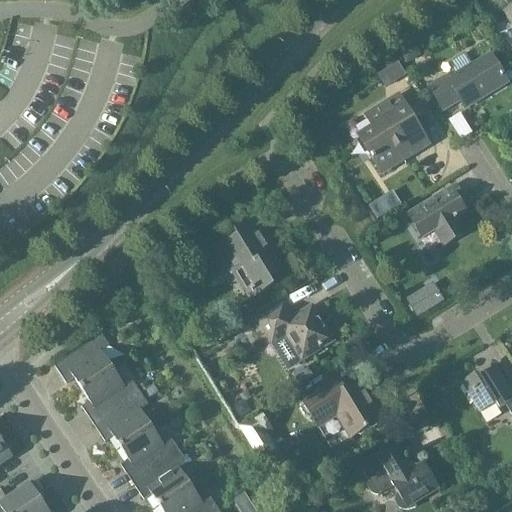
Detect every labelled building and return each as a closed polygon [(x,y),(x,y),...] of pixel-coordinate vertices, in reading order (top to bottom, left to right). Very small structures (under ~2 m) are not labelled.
[(511,27),(511,0),(506,0),(505,1),(509,7),(502,12),(511,27)] [(466,54),(449,64),(453,72),(456,75),(473,65),(466,54)] [(463,109),(505,83),(488,55),(473,65),(456,75),(447,81),(444,76),(427,87),(441,111),(458,101),(463,109)] [(396,151),(421,136),(397,97),(364,117),(371,129),(357,138),(379,173),(401,159),(396,151)] [(454,218),(464,212),(457,201),(461,198),(454,186),(406,214),(420,238),(434,230),(443,246),(464,233),(454,218)] [(267,279),(281,271),(266,247),(270,245),(254,219),(232,233),(235,238),(206,255),(215,269),(225,263),(248,301),(272,287),(267,279)] [(299,360),(330,341),(309,307),(289,320),(280,306),(256,321),(270,343),(283,334),(299,360)] [(82,391),(113,370),(102,353),(110,347),(102,336),(54,367),(66,385),(74,380),(82,391)] [(511,419),(511,387),(508,390),(495,369),(479,380),(475,374),(458,385),(478,415),(492,406),(495,410),(503,405),(511,419)] [(94,426),(141,394),(133,383),(125,388),(113,370),(82,391),(90,403),(82,408),(94,426)] [(350,438),(379,419),(357,383),(343,392),(335,380),(300,402),(315,426),(335,413),(350,438)] [(154,387),(145,393),(149,399),(158,393),(154,387)] [(121,450),(152,429),(141,411),(149,406),(141,394),(94,426),(105,443),(113,438),(121,450)] [(273,431),(261,414),(239,428),(261,464),(279,453),(267,434),(273,431)] [(133,484),(180,453),(172,441),(164,446),(152,429),(121,450),(129,461),(121,466),(133,484)] [(1,441),(0,441),(0,466),(13,458),(1,441)] [(397,445),(358,469),(358,470),(361,468),(369,481),(368,483),(368,485),(368,488),(369,490),(370,492),(372,494),(375,495),(378,496),(379,497),(395,487),(399,493),(397,495),(396,497),(395,499),(395,501),(396,504),(397,506),(399,508),(401,510),(403,511),(406,511),(409,510),(416,508),(415,505),(438,491),(440,494),(441,493),(423,465),(418,468),(413,471),(408,463),(397,445)] [(160,508),(191,487),(179,469),(187,464),(180,453),(133,484),(144,501),(152,496),(160,508)] [(0,489),(0,511),(26,511),(42,502),(39,497),(42,495),(33,482),(7,500),(0,490),(0,489)] [(216,511),(219,511),(211,499),(203,504),(191,487),(160,508),(162,511),(216,511)] [(244,494),(234,500),(239,507),(249,501),(244,494)] [(52,511),(48,505),(45,507),(42,502),(26,511),(52,511)]
